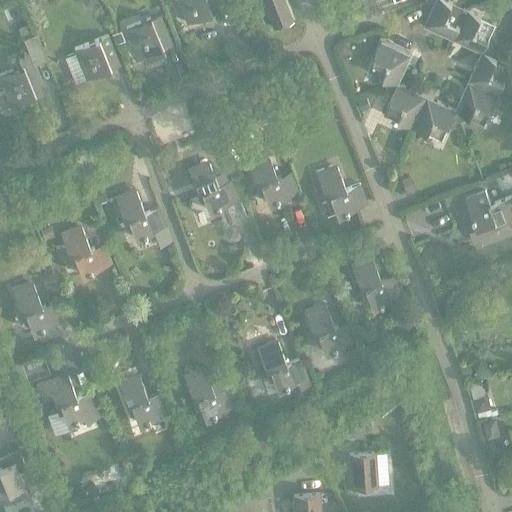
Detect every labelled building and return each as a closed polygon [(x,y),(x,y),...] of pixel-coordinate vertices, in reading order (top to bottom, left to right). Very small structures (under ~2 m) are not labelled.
[(205,0),(177,0),(186,22),(210,12),(205,0)] [(284,0),(263,0),(274,27),(292,20),(284,0)] [(423,25),(453,38),(467,8),(448,0),(426,0),(430,10),(423,25)] [(453,38),(481,52),(493,47),(489,37),(496,22),(467,8),(453,38)] [(161,47),(171,43),(159,13),(125,27),(138,57),(142,55),(147,66),(165,58),(161,47)] [(25,23),(16,26),(19,34),(28,30),(25,23)] [(118,31),(110,34),(114,44),(122,41),(118,31)] [(109,68),(119,64),(111,44),(107,34),(73,48),(85,78),(109,68)] [(383,77),(386,87),(398,82),(411,53),(381,40),(367,70),(383,77)] [(340,42),(337,46),(338,50),(342,53),(347,52),(349,48),(348,43),(345,41),(340,42)] [(481,52),(468,80),(498,94),(511,64),(497,58),(493,47),(481,52)] [(21,65),(0,73),(0,79),(10,104),(34,95),(44,91),(29,52),(17,57),(21,65)] [(468,80),(455,108),(460,121),(470,116),(485,123),(498,94),(468,80)] [(383,112),(413,125),(427,96),(398,82),(386,87),(390,97),(383,112)] [(366,94),(357,98),(361,107),(369,104),(366,94)] [(427,96),(413,125),(442,139),(448,125),(460,121),(455,108),(427,96)] [(214,134),(200,140),(205,151),(218,145),(214,134)] [(246,159),(257,190),(262,188),(267,202),(287,195),(279,175),(276,176),(267,156),(255,160),(254,156),(246,159)] [(186,167),(198,197),(203,196),(208,210),(239,198),(231,178),(226,180),(223,171),(213,175),(209,163),(196,168),(195,164),(186,167)] [(315,172),(326,202),(331,200),(336,214),(366,203),(359,183),(345,188),(337,167),(324,172),(323,168),(315,172)] [(408,177),(400,180),(405,193),(413,189),(408,177)] [(103,189),(96,192),(100,203),(107,200),(103,189)] [(470,229),(475,242),(496,234),(493,226),(511,218),(511,194),(490,204),(484,190),(464,198),(476,227),(470,229)] [(122,192),(113,195),(125,225),(130,224),(135,238),(152,231),(157,245),(170,240),(165,226),(158,207),(144,212),(135,191),(123,196),(122,192)] [(29,214),(15,219),(20,231),(34,225),(29,214)] [(49,225),(38,229),(42,239),(53,235),(49,225)] [(64,243),(54,247),(58,257),(68,253),(71,261),(75,260),(81,274),(101,266),(93,246),(89,248),(81,227),(69,232),(67,227),(59,231),(64,243)] [(349,263),(361,293),(365,292),(371,306),(391,298),(401,294),(393,275),(383,278),(379,280),(371,259),(359,264),(358,259),(349,263)] [(11,288),(22,318),(27,316),(32,331),(52,323),(44,303),(41,305),(33,284),(20,288),(19,285),(11,288)] [(303,308),(315,339),(319,337),(324,351),(344,344),(337,324),(333,325),(325,305),(312,309),(311,305),(303,308)] [(277,389),(293,383),(296,391),(309,386),(299,358),(285,363),(277,342),(265,347),(264,343),(255,346),(267,376),(271,375),(277,389)] [(355,349),(344,353),(348,364),(359,360),(355,349)] [(182,374),(194,404),(199,403),(204,417),(224,410),(216,390),(213,391),(205,370),(192,375),(191,371),(182,374)] [(45,380),(36,383),(42,401),(52,397),(57,410),(61,408),(67,423),(84,416),(86,421),(99,416),(90,391),(75,397),(67,376),(55,380),(53,376),(45,380)] [(125,377),(116,380),(128,410),(133,409),(138,423),(158,415),(169,411),(161,392),(150,396),(146,397),(138,376),(126,381),(125,377)] [(485,392),(472,396),(476,410),(489,406),(485,392)] [(0,413),(0,424),(10,420),(7,411),(0,413)] [(493,417),(480,421),(485,438),(498,434),(493,417)] [(198,433),(184,438),(188,449),(189,450),(202,445),(198,433)] [(184,438),(175,442),(179,453),(188,449),(184,438)] [(348,452),(349,473),(344,473),(345,485),(351,485),(375,484),(373,451),(348,452)] [(0,467),(0,495),(24,486),(18,471),(26,468),(22,458),(0,467)] [(292,494),(293,511),(318,511),(317,492),(292,494)]
